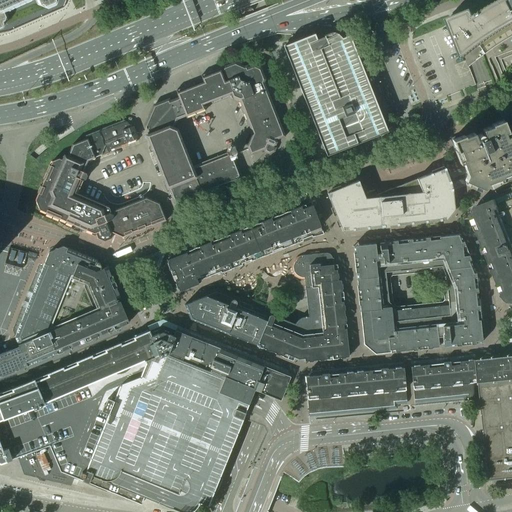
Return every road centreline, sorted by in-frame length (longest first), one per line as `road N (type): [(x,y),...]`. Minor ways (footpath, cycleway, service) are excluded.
road 1 (unclassified): [(215,511),(298,306),(511,280)]
road 2 (unclassified): [(319,167),(113,256),(7,219),(14,136)]
road 3 (tertiary): [(469,511),(457,440),(426,427),(289,443),(271,458),(250,511)]
road 4 (primary): [(223,0),(43,71),(0,80)]
road 5 (unclassified): [(254,0),(319,167)]
road 6 (primary): [(0,114),(146,71)]
road 7 (unclassified): [(14,136),(75,120),(146,71)]
road 8 (primary): [(146,71),(283,15)]
road 9 (unknown): [(109,430),(102,467),(175,491),(183,476)]
